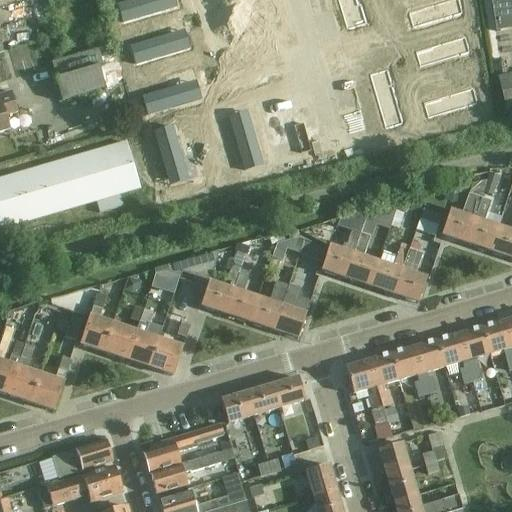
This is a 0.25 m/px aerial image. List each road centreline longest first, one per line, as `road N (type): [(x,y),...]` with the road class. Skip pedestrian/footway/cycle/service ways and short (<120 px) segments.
road 1 (residential): [(110,412),(311,353)]
road 2 (residential): [(311,353),(511,299)]
road 3 (residential): [(359,511),(311,353)]
